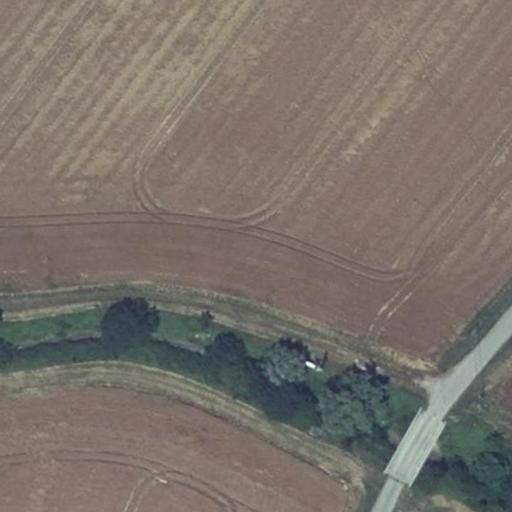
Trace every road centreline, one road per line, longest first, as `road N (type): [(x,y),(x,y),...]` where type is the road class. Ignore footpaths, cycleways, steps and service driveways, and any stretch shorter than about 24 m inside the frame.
road 1 (track): [(457,384),(265,315),(175,297),(0,303)]
road 2 (unclassified): [(382,511),(433,415),(511,320)]
